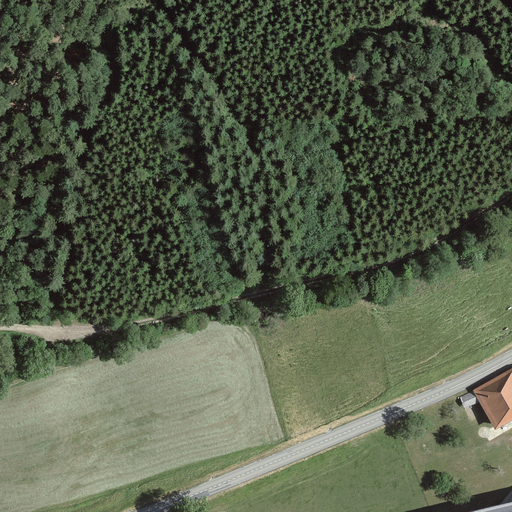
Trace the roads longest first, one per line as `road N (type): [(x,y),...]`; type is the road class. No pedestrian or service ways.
road 1 (track): [(511,192),(429,244),(342,274),(101,330),(0,326)]
road 2 (secondary): [(511,357),(152,511)]
